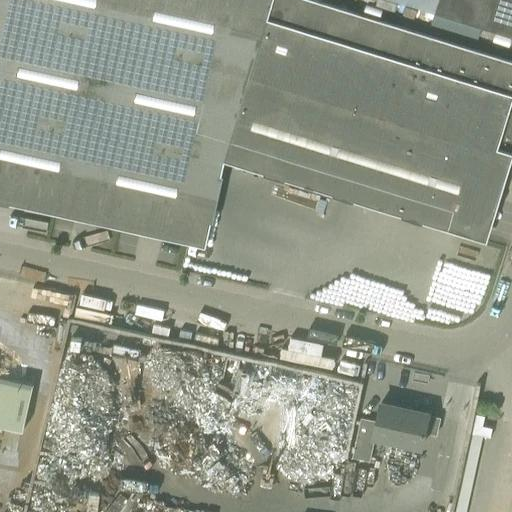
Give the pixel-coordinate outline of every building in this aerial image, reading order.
[(511,60),(315,0),(0,0),(0,199),(206,246),(225,160),(471,236),(497,152),(511,157),(511,60)] [(511,0),(389,0),(434,13),(430,24),(478,39),(482,28),(511,36),(511,0)] [(358,284),(352,300),(367,305),(373,290),(358,284)] [(365,385),(366,380),(235,352),(234,358),(244,361),(243,366),(269,372),(268,377),(332,391),(334,379),(365,385)] [(441,417),(429,415),(429,414),(381,404),(377,420),(360,417),(352,457),(369,461),(374,437),(422,447),(425,433),(437,435),(441,417)]
